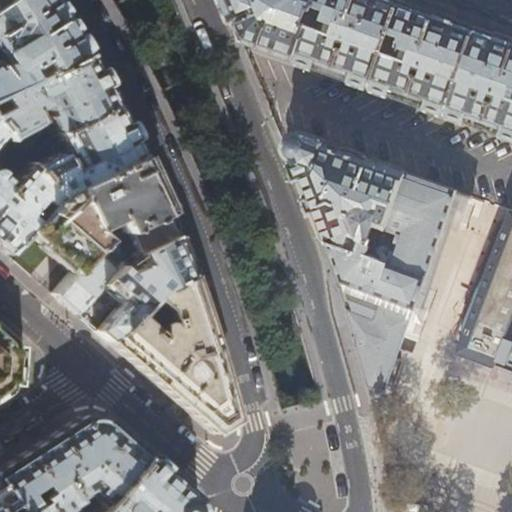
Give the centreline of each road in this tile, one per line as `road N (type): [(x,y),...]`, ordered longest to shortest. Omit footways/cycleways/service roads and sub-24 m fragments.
road 1 (tertiary): [(76,0),(138,105),(191,229),(251,402),(245,465)]
road 2 (tertiary): [(361,511),(360,474),(299,249),(229,76)]
road 3 (residential): [(229,76),(511,177)]
road 4 (residential): [(223,479),(90,371)]
road 5 (residential): [(90,371),(0,291)]
